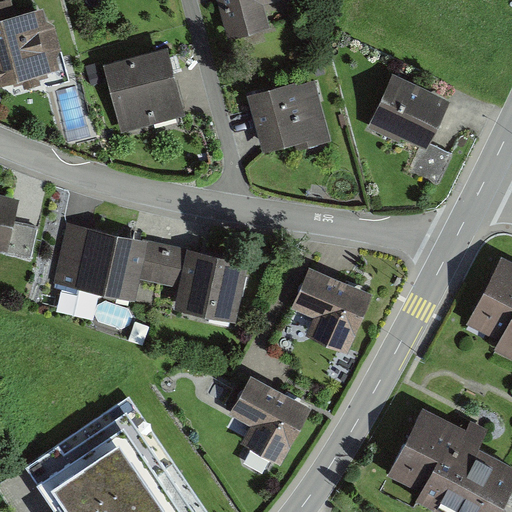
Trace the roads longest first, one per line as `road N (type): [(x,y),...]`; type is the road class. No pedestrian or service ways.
road 1 (residential): [(453,244),(147,193),(0,139)]
road 2 (tertiary): [(453,244),(299,511)]
